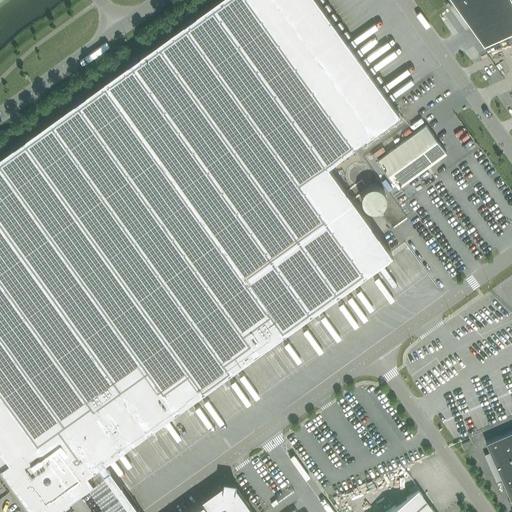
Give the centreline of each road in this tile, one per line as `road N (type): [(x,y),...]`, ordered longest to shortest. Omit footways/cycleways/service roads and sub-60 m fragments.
road 1 (unclassified): [(371,352),(152,511)]
road 2 (unclassified): [(486,511),(371,352)]
road 3 (unclassified): [(403,0),(511,152)]
road 4 (unclassified): [(511,254),(371,352)]
road 5 (unclassified): [(0,115),(120,29)]
